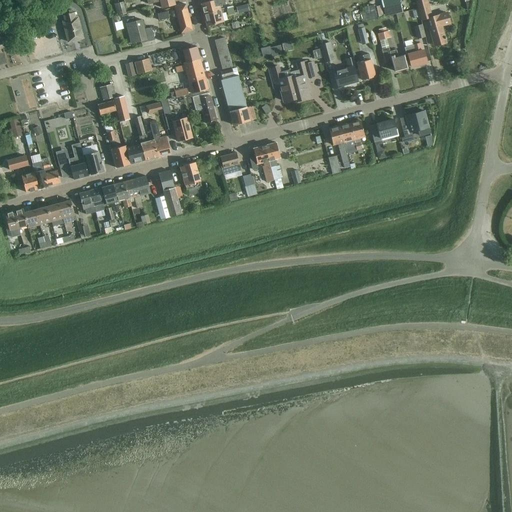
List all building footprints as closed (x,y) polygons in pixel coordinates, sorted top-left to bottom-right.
[(162,8),(175,5),(174,0),(147,0),(149,4),(160,1),(162,8)] [(204,15),(221,11),(219,6),(222,5),(220,0),(214,0),(201,4),(204,15)] [(432,17),(427,0),(420,0),(416,1),(421,20),(428,18),(431,28),(430,28),(435,46),(447,43),(442,25),(450,23),(447,13),(432,17)] [(115,4),(118,16),(127,13),(124,1),(115,4)] [(392,2),(381,4),(384,16),(395,13),(399,12),(399,10),(401,9),(399,2),(397,2),(397,1),(392,3),(392,2)] [(237,13),(248,11),(246,4),(236,7),(237,13)] [(366,5),(368,18),(378,16),(376,4),(366,5)] [(182,33),(193,30),(186,5),(175,8),(182,33)] [(76,40),(84,38),(78,18),(76,19),(75,12),(74,13),(73,10),(69,11),(70,14),(64,15),(66,21),(63,22),(69,42),(76,40)] [(160,21),(169,18),(168,11),(158,14),(160,21)] [(221,11),(204,15),(207,26),(224,22),(221,11)] [(147,42),(155,40),(152,27),(145,29),(142,20),(134,22),(133,18),(127,20),(128,24),(126,24),(131,43),(147,39),(147,42)] [(118,22),(110,23),(111,31),(119,30),(118,22)] [(422,24),(414,26),(417,39),(425,37),(422,24)] [(389,31),(387,32),(386,27),(379,29),(380,33),(378,34),(379,40),(381,39),(390,37),(389,31)] [(364,28),(358,29),(362,44),(368,43),(364,28)] [(224,38),(214,40),(216,46),(226,44),(224,38)] [(291,41),(282,43),(284,52),(293,50),(291,41)] [(320,45),(321,49),(324,57),(325,62),(334,60),(329,42),(320,45)] [(420,43),(414,45),(405,47),(407,55),(408,55),(411,67),(414,66),(414,67),(419,66),(419,65),(427,63),(424,50),(422,50),(420,43)] [(226,44),(216,46),(217,52),(228,49),(226,44)] [(270,47),(273,57),(283,54),(281,45),(270,47)] [(186,62),(200,59),(197,46),(183,50),(178,51),(179,57),(184,56),(186,62)] [(388,48),(382,50),(385,62),(392,60),(395,71),(407,68),(404,54),(398,55),(396,50),(389,52),(388,48)] [(228,49),(217,52),(219,58),(229,55),(228,49)] [(324,57),(321,49),(313,51),(315,59),(318,58),(318,59),(324,57)] [(370,78),(375,77),(369,54),(363,55),(364,61),(357,63),(362,80),(364,81),(368,80),(370,78)] [(229,55),(219,58),(221,64),(231,61),(229,55)] [(346,59),(348,68),(334,72),(338,87),(357,81),(354,67),(356,66),(354,57),(346,59)] [(135,62),(138,74),(152,71),(149,59),(135,62)] [(208,89),(205,76),(200,59),(186,62),(183,63),(184,65),(176,67),(177,72),(186,71),(192,94),(208,89)] [(231,61),(221,64),(222,70),(232,67),(231,61)] [(297,64),(299,70),(290,72),(289,69),(289,70),(297,100),(309,97),(304,79),(316,75),(313,62),(307,64),(306,62),(297,64)] [(132,63),(125,64),(128,77),(135,75),(132,63)] [(289,70),(279,72),(278,66),(269,69),(273,84),(279,83),(284,101),(296,98),(297,100),(289,70)] [(222,78),(234,75),(232,69),(220,72),(222,78)] [(229,112),(247,107),(238,76),(221,80),(229,112)] [(100,88),(102,94),(115,90),(113,84),(100,88)] [(176,97),(189,94),(187,88),(175,92),(176,97)] [(102,94),(103,100),(116,96),(115,90),(102,94)] [(207,93),(199,95),(192,97),(196,111),(202,109),(206,123),(217,121),(210,96),(208,96),(207,93)] [(124,96),(114,99),(116,108),(119,117),(120,122),(130,119),(128,114),(126,105),(124,96)] [(100,115),(116,110),(113,101),(98,105),(100,115)] [(160,103),(145,106),(147,116),(162,112),(160,103)] [(257,107),(262,113),(267,110),(262,103),(257,107)] [(247,107),(229,112),(233,125),(250,120),(256,119),(253,106),(247,108),(247,107)] [(425,111),(405,116),(409,129),(403,130),(405,137),(402,138),(403,143),(408,141),(407,136),(411,135),(410,132),(418,130),(420,136),(430,133),(425,111)] [(165,117),(168,130),(174,128),(178,141),(192,138),(187,118),(173,121),(171,115),(165,117)] [(26,116),(20,117),(22,127),(29,125),(26,116)] [(158,157),(154,140),(147,142),(145,135),(140,116),(134,118),(141,144),(145,160),(158,157)] [(20,126),(18,118),(9,120),(11,128),(9,129),(11,136),(14,135),(14,137),(22,135),(20,126)] [(374,143),(382,141),(381,138),(397,134),(393,119),(376,124),(377,124),(370,126),(374,143)] [(354,140),(355,146),(357,150),(358,154),(363,153),(360,144),(362,143),(360,138),(365,137),(361,121),(350,124),(354,140)] [(150,124),(154,140),(158,157),(171,154),(166,137),(159,138),(159,135),(160,135),(157,122),(150,124)] [(354,140),(350,124),(339,126),(346,149),(355,146),(354,140)] [(349,162),(346,149),(339,126),(329,129),(333,145),(338,144),(343,163),(349,162)] [(109,141),(115,139),(113,131),(107,133),(109,141)] [(265,146),(274,180),(283,178),(279,165),(276,166),(274,160),(280,158),(276,143),(265,146)] [(141,144),(135,145),(126,148),(131,164),(145,160),(141,144)] [(131,164),(126,148),(125,146),(111,149),(116,168),(131,164)] [(259,168),(258,164),(264,162),(265,166),(264,168),(267,182),(274,180),(265,146),(254,149),(254,153),(249,154),(253,169),(259,168)] [(91,175),(104,172),(99,151),(86,155),(91,175)] [(377,152),(379,159),(385,157),(383,151),(377,152)] [(221,157),(219,158),(222,169),(223,175),(241,171),(236,153),(221,157)] [(26,156),(28,163),(37,161),(35,154),(26,156)] [(69,159),(59,162),(63,178),(73,176),(74,180),(89,175),(84,155),(83,156),(69,159)] [(11,170),(25,166),(28,174),(22,176),(26,193),(39,189),(35,173),(34,173),(32,165),(28,166),(26,156),(8,160),(11,170)] [(337,156),(328,158),(333,174),(341,172),(337,156)] [(44,170),(42,163),(42,162),(32,165),(34,173),(35,173),(39,189),(48,187),(44,170)] [(44,170),(48,187),(49,186),(60,183),(57,170),(51,172),(50,167),(49,162),(42,163),(44,170)] [(186,190),(201,186),(195,163),(184,166),(184,167),(180,168),(186,190)] [(301,182),(298,169),(291,171),(294,184),(301,182)] [(178,200),(177,195),(175,188),(170,171),(159,174),(164,190),(165,196),(171,217),(182,214),(178,200)] [(146,176),(135,179),(139,196),(151,193),(146,176)] [(143,208),(135,179),(124,182),(131,206),(132,206),(130,199),(134,198),(137,209),(143,208)] [(124,182),(113,185),(118,204),(121,203),(120,201),(124,200),(125,208),(131,206),(124,182)] [(245,187),(248,197),(257,194),(254,184),(245,187)] [(118,204),(113,185),(103,188),(107,205),(115,203),(115,205),(118,204)] [(90,191),(95,212),(104,210),(103,205),(105,204),(100,189),(90,191)] [(95,212),(90,191),(80,194),(84,210),(85,210),(86,214),(95,212)] [(236,193),(229,195),(230,201),(231,202),(238,200),(237,199),(236,193)] [(165,196),(156,199),(162,219),(171,217),(165,196)] [(71,200),(59,204),(63,219),(64,223),(76,220),(75,215),(71,200)] [(47,207),(51,222),(63,219),(59,204),(47,207)] [(47,207),(36,210),(40,225),(51,222),(47,207)] [(108,217),(109,221),(114,219),(111,208),(106,209),(108,217)] [(14,211),(19,228),(27,226),(28,228),(24,213),(25,213),(23,209),(14,211)] [(24,213),(28,228),(40,225),(36,210),(25,213),(24,213)] [(14,211),(5,214),(10,230),(12,238),(21,235),(19,228),(14,211)] [(147,223),(145,215),(139,217),(141,225),(147,223)]
